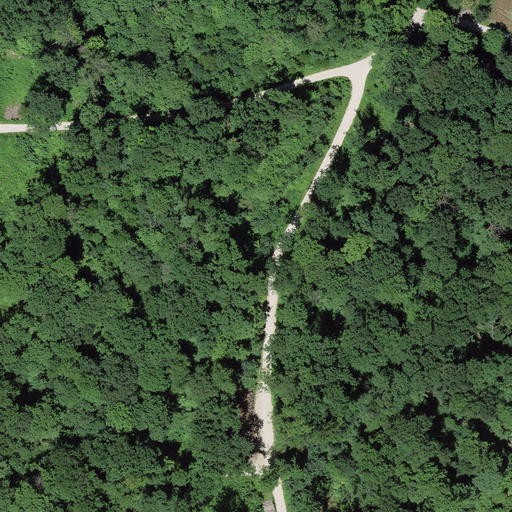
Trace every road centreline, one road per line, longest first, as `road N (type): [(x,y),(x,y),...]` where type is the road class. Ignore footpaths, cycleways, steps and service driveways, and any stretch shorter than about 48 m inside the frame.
road 1 (track): [(369,61),(347,123),(277,252),(265,409),(282,511)]
road 2 (track): [(430,15),(369,61),(264,94),(163,116),(0,127)]
road 3 (track): [(511,38),(376,0)]
